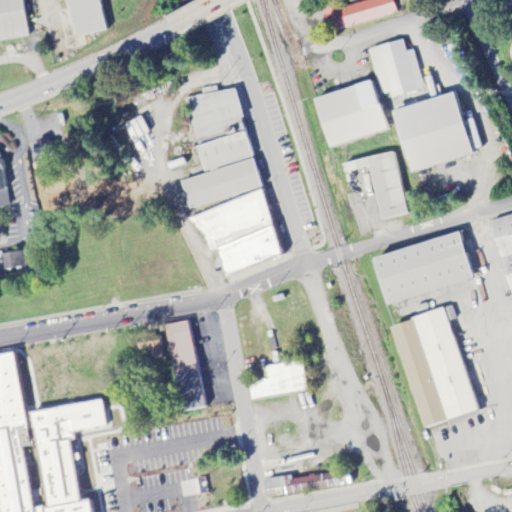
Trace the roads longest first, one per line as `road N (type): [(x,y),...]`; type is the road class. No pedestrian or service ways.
road 1 (residential): [(224,300),(511,203)]
road 2 (residential): [(308,270),(217,0)]
road 3 (residential): [(511,469),(273,511)]
road 4 (residential): [(0,339),(224,300)]
road 5 (residential): [(261,511),(224,300)]
road 6 (trunk): [(0,102),(168,26)]
road 7 (residential): [(306,54),(466,5)]
